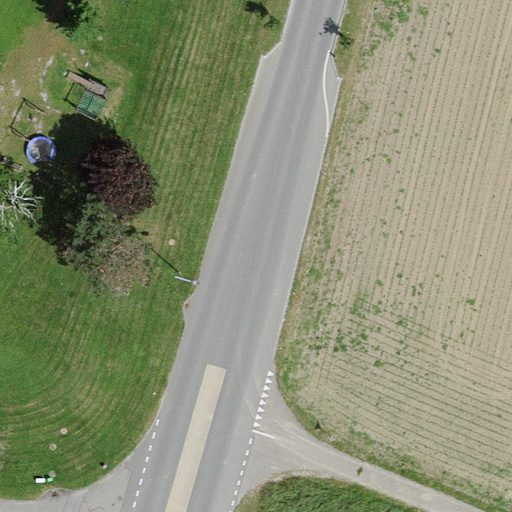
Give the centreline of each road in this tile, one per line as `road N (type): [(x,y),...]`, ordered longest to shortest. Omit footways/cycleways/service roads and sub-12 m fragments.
road 1 (secondary): [(317,0),(173,511)]
road 2 (track): [(457,511),(205,405)]
